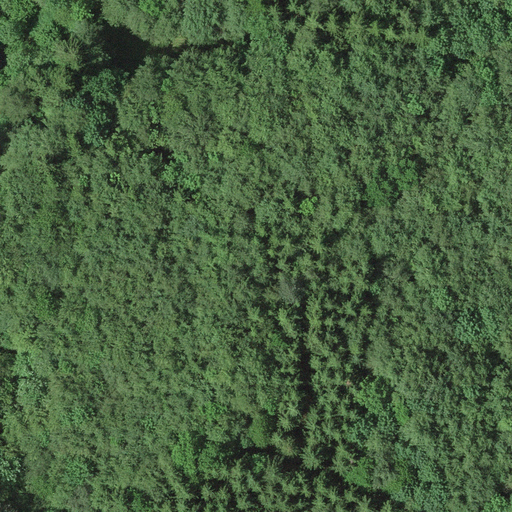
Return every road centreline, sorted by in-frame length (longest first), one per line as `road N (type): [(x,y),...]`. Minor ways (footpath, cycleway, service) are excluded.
road 1 (track): [(511,50),(458,55),(346,34),(297,43),(144,34)]
road 2 (track): [(489,511),(298,466)]
